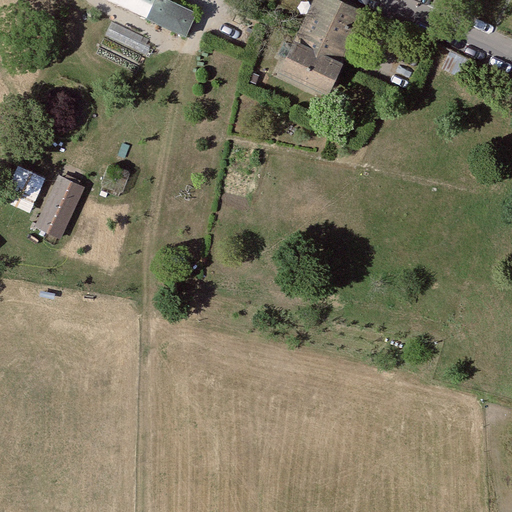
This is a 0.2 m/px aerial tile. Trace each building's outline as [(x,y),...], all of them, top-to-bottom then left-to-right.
[(110,0),(148,17),(155,0),(110,0)] [(197,12),(170,0),(155,0),(148,17),(147,19),(185,37),(197,12)] [(368,9),(347,0),(311,0),(291,43),(340,67),(368,9)] [(340,67),(291,43),(277,71),(326,95),(340,67)] [(9,196),(33,205),(47,170),(23,160),(9,196)] [(85,186),(59,175),(36,226),(62,238),(85,186)]
